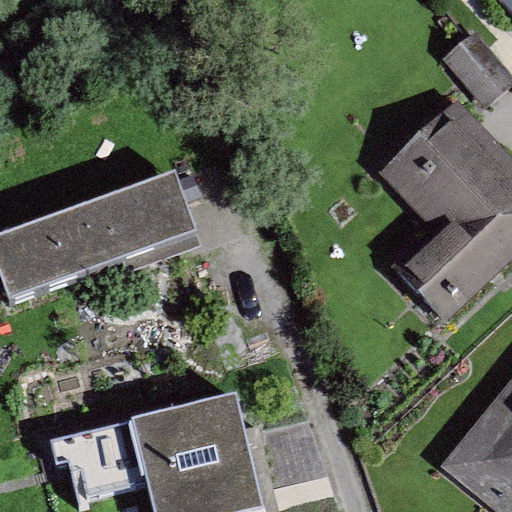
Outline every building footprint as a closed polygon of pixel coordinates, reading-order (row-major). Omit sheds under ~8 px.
[(494,105),(511,90),(511,66),(485,33),(455,58),(494,105)] [(511,323),(511,167),(465,115),(402,170),(474,250),(418,301),(471,360),(511,323)] [(221,272),(191,181),(0,241),(0,264),(23,335),(221,272)] [(275,511),(247,404),(74,449),(90,511),(112,511),(163,499),(166,511),(275,511)] [(511,511),(511,412),(457,474),(499,511),(511,511)]
